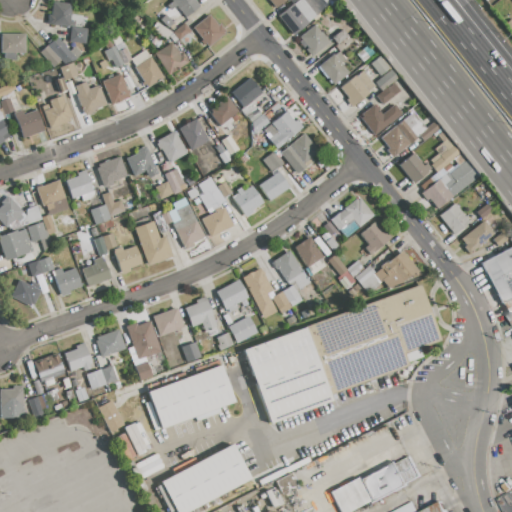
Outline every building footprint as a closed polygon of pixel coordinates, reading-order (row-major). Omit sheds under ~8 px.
[(186,17),(176,5),(171,9),(168,5),(173,1),(172,0),(193,0),(199,6),(186,17)] [(283,0),(273,9),(266,0),(283,0)] [(292,5),(298,0),(308,0),(319,13),(307,23),(292,5)] [(71,4),(69,21),(73,21),(73,26),(50,23),(53,2),(71,4)] [(277,16),(292,5),(307,23),(292,35),(277,16)] [(172,22),(167,28),(156,16),(161,11),(172,22)] [(208,47),(205,43),(203,45),(200,41),(202,40),(192,28),(208,15),(217,26),(219,25),(225,32),(208,47)] [(179,18),(183,23),(177,28),(173,23),(179,18)] [(171,32),(166,39),(151,30),(156,23),(171,32)] [(190,32),(179,40),(173,32),(183,24),(190,32)] [(299,38),(313,26),(323,38),(325,37),(327,38),(325,40),(327,43),(311,57),(305,50),(308,48),(299,38)] [(87,29),(85,44),(69,42),(71,28),(87,29)] [(332,38),(342,30),(347,36),(337,44),(332,38)] [(0,53),(1,34),(25,34),(24,54),(15,54),(4,53),(0,53)] [(124,64),(111,39),(118,35),(131,60),(124,64)] [(56,38),(75,59),(63,64),(60,61),(47,46),(56,38)] [(182,46),(177,50),(173,45),(178,41),(182,46)] [(168,75),(155,54),(171,43),(179,56),(182,55),(187,63),(168,75)] [(47,46),(60,61),(53,67),(40,53),(47,46)] [(123,64),(115,68),(111,60),(108,61),(103,52),(114,46),(123,64)] [(357,54),(367,46),(373,53),(363,62),(357,54)] [(4,53),(15,54),(15,62),(4,62),(4,53)] [(319,67),(333,55),(334,56),(338,53),(345,60),(340,64),(348,73),(334,85),(319,67)] [(150,57),(163,77),(147,87),(134,67),(150,57)] [(370,64),(378,57),(387,68),(379,75),(370,64)] [(59,68),(72,63),(77,77),(64,82),(59,68)] [(375,83),(390,70),(396,78),(381,91),(375,83)] [(355,77),(362,72),(374,87),(367,93),(355,77)] [(102,82),(120,75),(126,91),(128,91),(129,93),(128,94),(129,98),(111,105),(102,82)] [(354,76),(355,77),(367,93),(368,94),(352,107),(346,100),(348,98),(340,88),(354,76)] [(61,78),(65,91),(58,93),(54,81),(61,78)] [(231,94),(249,79),(260,91),(261,93),(250,102),(242,108),(231,94)] [(394,95),(387,87),(398,79),(404,87),(394,95)] [(70,81),(75,94),(69,96),(64,84),(70,81)] [(106,105),(93,111),(93,112),(86,115),(85,114),(83,115),(75,95),(77,94),(74,87),(85,83),(88,90),(98,86),(106,105)] [(0,88),(12,84),(15,91),(0,97),(0,88)] [(376,96),(387,87),(394,95),(382,104),(376,96)] [(256,109),(250,102),(261,93),(260,91),(264,88),(270,96),(256,109)] [(41,107),(47,105),(48,109),(51,108),(48,101),(61,96),(64,103),(65,103),(70,118),(68,118),(69,122),(49,129),(41,107)] [(219,126),(216,123),(209,113),(211,112),(210,111),(227,98),(237,112),(219,126)] [(0,102),(9,99),(13,111),(5,114),(0,102)] [(242,108),(250,102),(256,109),(261,115),(250,123),(239,110),(242,108)] [(374,135),(360,118),(362,117),(361,115),(373,105),(375,108),(377,106),(380,109),(377,111),(381,115),(393,105),(400,114),(374,135)] [(36,110),(43,130),(22,138),(14,113),(22,110),(23,115),(36,110)] [(270,124),(285,112),(294,122),(296,120),(302,127),(276,149),(268,139),(270,137),(277,132),(270,124)] [(402,121),(412,113),(425,129),(415,137),(402,121)] [(250,123),(261,115),(261,114),(268,122),(253,134),(251,131),(250,123)] [(191,149),(179,130),(194,120),(206,140),(191,149)] [(394,127),(402,121),(415,137),(415,138),(408,144),(394,127)] [(216,123),(219,126),(223,133),(217,138),(210,127),(216,123)] [(277,132),(270,137),(264,130),(270,124),(277,132)] [(380,138),(394,127),(408,144),(391,157),(386,151),(388,149),(380,138)] [(423,141),(418,135),(429,127),(434,133),(423,141)] [(173,131),(186,153),(169,163),(156,140),(173,131)] [(1,137),(7,133),(9,138),(3,141),(1,137)] [(441,143),(436,136),(440,133),(446,140),(441,143)] [(288,146),(303,134),(317,152),(310,158),(312,161),(305,167),(288,146)] [(220,141),(228,136),(239,152),(231,157),(226,150),(220,141)] [(12,139),(15,148),(10,150),(7,142),(12,139)] [(436,172),(430,165),(432,164),(429,161),(438,154),(434,149),(441,143),(446,140),(446,139),(458,154),(447,163),(441,168),(436,172)] [(262,144),(266,140),(270,145),(265,148),(262,144)] [(219,155),(214,147),(220,144),(225,151),(219,155)] [(288,146),(305,167),(296,174),(280,153),(288,146)] [(157,173),(148,177),(145,171),(133,176),(125,159),(137,153),(136,150),(144,147),(157,173)] [(226,150),(231,157),(232,159),(224,164),(218,155),(219,155),(225,151),(226,150)] [(282,164),(276,169),(266,158),(272,153),(282,164)] [(398,165),(412,154),(422,166),(426,164),(430,169),(412,184),(398,165)] [(125,175),(103,184),(97,168),(98,167),(98,166),(118,158),(125,175)] [(448,174),(463,161),(476,177),(460,189),(448,174)] [(321,171),(317,167),(321,163),(325,167),(321,171)] [(441,168),(447,163),(451,168),(445,173),(441,168)] [(164,175),(176,169),(186,189),(174,195),(173,194),(167,181),(164,175)] [(71,198),(65,181),(77,177),(76,174),(85,171),(92,191),(71,198)] [(277,172),(288,187),(270,201),(259,186),(277,172)] [(437,180),(447,172),(448,174),(460,189),(451,197),(437,180)] [(224,201),(217,205),(208,191),(203,194),(198,185),(210,177),(224,201)] [(423,191),(419,186),(431,177),(435,182),(423,191)] [(35,188),(57,180),(64,198),(45,205),(42,206),(35,188)] [(421,194),(423,191),(435,182),(437,180),(451,197),(436,209),(428,199),(426,200),(421,194)] [(167,181),(173,194),(161,200),(155,187),(167,181)] [(224,198),(217,187),(224,182),(231,193),(224,198)] [(198,197),(197,195),(193,189),(193,188),(198,185),(203,194),(198,197)] [(251,186),(263,203),(251,211),(252,212),(245,217),(232,199),(238,195),(235,191),(240,188),(242,192),(251,186)] [(193,189),(197,195),(191,200),(186,193),(193,189)] [(217,205),(212,208),(211,207),(207,210),(198,197),(203,194),(208,191),(217,205)] [(108,217),(104,205),(100,196),(109,193),(113,203),(120,201),(123,211),(108,217)] [(22,212),(20,214),(22,217),(18,222),(15,219),(7,227),(5,229),(0,224),(0,206),(3,204),(1,202),(7,197),(22,212)] [(45,205),(64,198),(68,208),(49,215),(45,205)] [(175,211),(174,209),(172,205),(184,198),(188,205),(175,211)] [(372,216),(358,228),(352,220),(343,227),(334,216),(355,199),(357,201),(359,199),(372,216)] [(439,216),(453,204),(467,222),(453,233),(439,216)] [(104,205),(108,217),(109,219),(95,224),(90,210),(104,205)] [(175,231),(172,224),(173,224),(180,220),(175,211),(188,205),(196,221),(175,231)] [(475,213),(486,205),(490,210),(480,218),(475,213)] [(18,222),(22,217),(20,214),(22,212),(26,209),(36,206),(41,220),(22,226),(18,222)] [(200,220),(223,208),(233,226),(210,238),(200,220)] [(173,224),(172,222),(167,213),(174,209),(175,211),(180,220),(173,224)] [(160,233),(152,215),(159,212),(167,230),(160,233)] [(172,222),(166,224),(162,216),(167,213),(172,222)] [(48,215),(53,229),(45,231),(41,217),(48,215)] [(147,265),(134,228),(153,221),(159,238),(164,236),(171,256),(147,265)] [(175,231),(196,221),(203,237),(192,242),(193,244),(184,249),(175,231)] [(482,221),(492,232),(470,251),(460,239),(482,221)] [(26,227),(41,223),(45,236),(47,235),(49,242),(42,253),(38,239),(30,241),(26,227)] [(359,234),(374,223),(382,233),(385,231),(390,238),(369,255),(364,248),(368,245),(359,234)] [(4,261),(0,249),(0,235),(16,230),(17,232),(24,230),(32,251),(4,261)] [(492,240),(503,231),(508,237),(497,246),(492,240)] [(324,242),(320,237),(326,232),(330,237),(324,242)] [(111,234),(115,246),(105,250),(102,241),(101,238),(111,234)] [(293,248),(308,237),(322,257),(319,258),(307,267),(293,248)] [(330,237),(337,246),(331,251),(324,242),(330,237)] [(317,238),(330,253),(325,257),(313,241),(317,238)] [(102,241),(105,250),(107,253),(98,256),(94,244),(102,241)] [(135,246),(141,264),(128,269),(129,271),(119,275),(117,269),(119,268),(112,250),(120,247),(122,251),(135,246)] [(480,264),(511,246),(511,297),(501,303),(480,264)] [(288,251),(301,271),(286,281),(277,268),(276,269),(272,263),(288,251)] [(401,252),(416,270),(402,282),(387,263),(401,252)] [(334,255),(346,270),(339,275),(327,261),(334,255)] [(48,258),(52,269),(42,273),(38,261),(48,258)] [(88,287),(81,269),(94,264),(93,261),(101,258),(102,261),(103,261),(110,278),(88,287)] [(319,258),(325,266),(310,277),(304,269),(307,267),(319,258)] [(27,265),(38,261),(42,273),(31,277),(27,265)] [(352,277),(346,270),(355,262),(362,269),(352,277)] [(387,263),(402,282),(387,287),(375,272),(387,263)] [(353,278),(367,266),(373,273),(371,274),(376,280),(368,287),(364,291),(353,278)] [(81,286),(59,295),(52,277),(55,276),(53,271),(61,269),(62,273),(75,268),(81,286)] [(258,308),(241,278),(259,269),(271,291),(266,293),(271,301),(270,302),(259,308),(258,308)] [(286,281),(301,271),(309,282),(298,290),(293,281),(288,284),(286,281)] [(343,277),(349,285),(344,289),(338,281),(343,277)] [(19,280),(30,286),(32,282),(39,286),(37,289),(40,291),(32,305),(30,304),(29,307),(10,297),(19,280)] [(216,292),(238,280),(247,298),(234,304),(236,307),(226,312),(216,292)] [(368,287),(376,280),(379,284),(371,290),(368,287)] [(282,291),(292,286),(301,301),(291,307),(289,302),(282,291)] [(328,394),(304,328),(420,286),(440,341),(419,348),(404,354),(407,363),(408,365),(328,394)] [(351,288),(355,294),(351,297),(347,292),(351,288)] [(282,291),(289,302),(278,309),(271,298),(282,291)] [(184,308),(196,304),(195,301),(205,297),(216,327),(204,332),(201,323),(191,327),(184,308)] [(511,324),(501,303),(511,297),(511,324)] [(270,302),(273,307),(261,313),(259,308),(270,302)] [(159,336),(152,317),(176,308),(183,327),(159,336)] [(300,313),(306,310),(309,316),(303,319),(300,313)] [(293,316),(296,321),(289,325),(286,320),(293,316)] [(228,327),(248,317),(256,332),(236,343),(228,327)] [(160,352),(144,357),(137,360),(132,347),(125,327),(136,323),(137,326),(149,321),(160,352)] [(243,350),(304,328),(328,394),(330,400),(269,422),(243,350)] [(117,329),(124,349),(101,357),(95,341),(96,341),(95,338),(117,329)] [(227,333),(233,345),(219,351),(217,345),(219,345),(216,338),(227,333)] [(200,358),(187,363),(181,348),(194,343),(200,358)] [(70,371),(64,354),(76,350),(75,347),(83,344),(91,363),(89,364),(90,367),(83,369),(82,367),(70,371)] [(132,347),(137,360),(144,357),(146,362),(134,366),(127,349),(132,347)] [(407,363),(404,354),(419,348),(422,357),(407,363)] [(33,362),(57,353),(64,374),(52,378),(54,383),(45,386),(43,381),(40,382),(33,362)] [(134,366),(146,362),(151,376),(139,380),(134,366)] [(159,430),(146,393),(220,366),(234,403),(159,430)] [(110,367),(115,380),(106,383),(102,370),(110,367)] [(86,375),(99,370),(105,385),(92,390),(86,375)] [(61,380),(67,378),(70,386),(65,388),(61,380)] [(0,390),(13,390),(13,387),(22,387),(23,418),(0,419),(0,390)] [(83,388),(87,399),(78,402),(75,391),(83,388)] [(47,393),(56,389),(59,398),(50,401),(47,393)] [(66,392),(72,390),(74,398),(69,400),(66,392)] [(36,397),(44,394),(49,407),(41,410),(36,397)] [(28,401),(36,397),(41,410),(41,411),(33,414),(28,401)] [(110,402),(121,425),(108,431),(97,408),(110,402)] [(132,424),(145,449),(136,453),(123,428),(132,424)] [(119,437),(146,490),(141,492),(114,440),(119,437)] [(160,482),(232,445),(249,479),(184,511),(175,511),(174,510),(171,511),(169,511),(165,503),(163,504),(155,488),(161,485),(160,482)] [(395,464),(409,457),(418,475),(404,482),(395,464)] [(359,480),(393,462),(395,464),(404,482),(405,485),(371,503),(370,501),(359,480)] [(275,482),(292,474),(298,487),(282,495),(275,482)] [(356,509),(343,486),(358,478),(359,480),(370,501),(356,509)] [(339,511),(330,493),(343,486),(356,509),(350,511),(339,511)] [(392,511),(412,502),(417,511),(392,511)] [(421,511),(441,502),(446,511),(421,511)]
